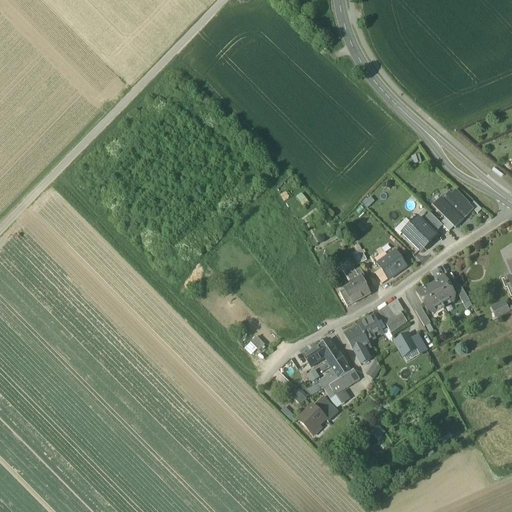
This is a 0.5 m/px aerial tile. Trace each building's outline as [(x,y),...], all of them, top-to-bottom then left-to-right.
[(433,207),(445,220),(454,228),(455,230),(463,222),(463,221),(462,220),(465,217),(467,218),(474,211),(469,206),(470,206),(455,192),(451,196),(449,193),(442,200),(441,199),(433,207)] [(473,202),(470,206),(469,206),(474,211),(477,215),(482,211),(473,202)] [(430,214),(421,223),(434,236),(443,227),(440,225),(430,214)] [(418,219),(402,235),(419,252),(423,248),(425,250),(432,243),(430,241),(435,236),(434,236),(421,223),(418,219)] [(454,228),(445,220),(440,225),(443,227),(449,233),(454,228)] [(361,250),(356,253),(362,264),(366,261),(361,250)] [(508,266),(511,263),(511,251),(503,255),(508,266)] [(381,271),(388,281),(406,268),(396,252),(389,257),(379,264),(377,266),(381,271)] [(357,266),(362,264),(356,253),(351,255),(357,266)] [(376,260),(379,264),(389,257),(386,253),(376,260)] [(343,273),(349,284),(361,278),(362,279),(365,277),(360,270),(357,272),(354,267),(343,273)] [(375,275),(383,285),(388,281),(381,271),(375,275)] [(371,296),(362,279),(361,278),(349,284),(351,287),(344,291),(352,306),(371,296)] [(438,282),(430,286),(444,310),(445,309),(443,307),(451,303),(454,304),(456,298),(444,278),(437,281),(438,282)] [(443,310),(444,310),(430,286),(423,291),(423,290),(416,294),(428,314),(434,316),(435,312),(442,308),(443,310)] [(455,290),(464,306),(469,302),(460,287),(455,290)] [(347,309),(352,306),(344,291),(339,294),(347,309)] [(384,324),(391,334),(407,323),(401,314),(404,312),(397,301),(378,314),(385,324),(384,324)] [(492,309),(496,319),(509,312),(505,303),(492,309)] [(415,313),(424,328),(430,325),(421,309),(415,313)] [(358,327),(360,329),(367,344),(374,340),(373,337),(381,333),(373,319),(358,327)] [(368,345),(367,344),(360,329),(346,336),(356,357),(365,352),(364,349),(369,347),(368,345)] [(257,336),(251,342),(259,351),(265,346),(257,336)] [(403,359),(404,358),(416,351),(417,351),(411,341),(408,336),(395,344),(403,359)] [(419,356),(419,357),(427,352),(418,337),(411,341),(417,351),(416,351),(419,356)] [(325,360),(327,363),(339,355),(329,341),(318,349),(325,360)] [(311,369),(325,360),(318,349),(304,358),(311,369)] [(419,356),(416,351),(404,358),(407,364),(419,356)] [(369,359),(365,352),(356,357),(360,364),(369,359)] [(327,363),(335,374),(339,381),(343,378),(350,373),(339,355),(327,363)] [(369,376),(374,380),(381,370),(376,367),(369,376)] [(329,387),(334,394),(348,385),(347,384),(358,377),(354,371),(350,373),(343,378),(339,381),(329,387)] [(301,375),(306,383),(310,380),(305,372),(301,375)] [(329,387),(339,381),(335,374),(320,383),(324,390),(325,390),(329,387)] [(286,393),(299,405),(307,400),(293,386),(286,393)] [(323,398),(313,408),(325,420),(328,423),(338,414),(323,398)] [(311,433),(318,427),(325,420),(313,408),(299,421),(311,433)] [(285,409),(281,413),(290,423),(295,419),(285,409)] [(371,432),(377,440),(385,434),(379,426),(371,432)] [(321,430),(318,427),(311,433),(314,436),(321,430)]
